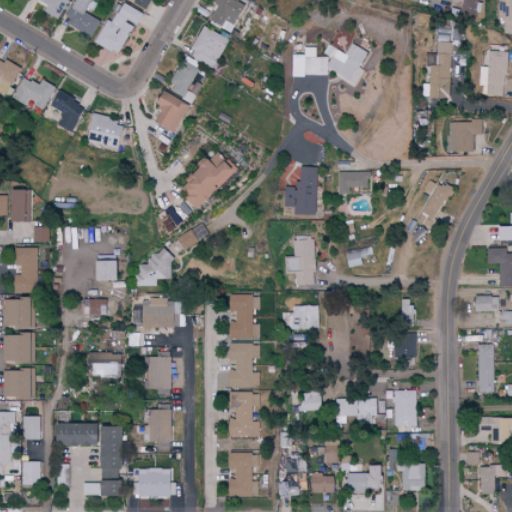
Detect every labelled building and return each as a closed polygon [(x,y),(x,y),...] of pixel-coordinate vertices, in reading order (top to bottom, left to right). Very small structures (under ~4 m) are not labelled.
[(42,13),(58,19),(65,0),(35,0),(46,4),(42,13)] [(90,38),(100,22),(83,12),(87,4),(80,0),(73,0),(62,20),(90,38)] [(148,8),(148,0),(133,0),(133,8),(148,8)] [(209,20),(230,32),(246,5),(236,0),(216,0),(214,4),(216,6),(209,20)] [(461,0),(460,17),(477,19),(477,27),(485,28),(487,5),(478,4),(478,0),(461,0)] [(511,0),(500,0),(499,20),(505,20),(504,34),(511,34),(511,0)] [(142,14),(121,3),(110,24),(104,20),(93,43),(116,55),(132,25),(135,26),(142,14)] [(214,69),(230,41),(204,26),(188,54),(214,69)] [(429,98),(450,99),(451,43),(436,43),(436,54),(430,54),(429,98)] [(289,75),(323,77),(327,70),(352,85),(361,71),(357,68),(365,53),(350,44),(343,55),(328,46),(326,46),(320,55),(314,57),(314,48),(302,48),(302,55),(290,55),(289,75)] [(505,52),(488,52),(488,67),(482,67),(482,96),(505,96),(505,52)] [(0,92),(6,96),(19,67),(5,61),(4,63),(0,61),(0,92)] [(192,103),(202,85),(194,81),(199,70),(184,61),(169,91),(192,103)] [(40,85),(23,78),(15,97),(46,110),(55,86),(42,81),(40,85)] [(153,124),(175,134),(189,104),(161,91),(154,106),(160,109),(153,124)] [(56,125),(71,133),(85,106),(58,92),(50,106),(63,113),(56,125)] [(116,148),(121,122),(91,116),(86,141),(116,148)] [(449,122),(448,152),(472,153),(472,135),(481,135),(481,123),(449,122)] [(196,211),(235,170),(214,149),(179,186),(189,195),(184,200),(196,211)] [(315,216),(316,168),(298,167),(297,188),(285,187),(285,203),(289,203),(288,215),(315,216)] [(366,172),(331,173),(331,195),(346,195),(346,188),(366,188),(366,172)] [(451,188),(437,182),(419,222),(433,228),(451,188)] [(9,196),(0,196),(0,215),(8,215),(8,222),(24,223),(24,191),(10,190),(9,196)] [(511,213),(508,213),(508,228),(495,228),(496,241),(511,240),(511,213)] [(174,238),(180,250),(207,237),(201,225),(174,238)] [(32,227),(32,243),(49,243),(49,228),(32,227)] [(314,237),(294,237),(294,258),(287,258),(287,272),(295,272),(295,286),(315,286),(314,237)] [(373,256),(371,247),(360,249),(361,258),(373,256)] [(36,248),(13,248),(14,265),(20,265),(20,275),(13,276),(13,292),(37,292),(36,248)] [(486,264),(498,264),(498,286),(511,286),(511,254),(505,255),(505,249),(486,249),(486,264)] [(349,268),(362,265),(359,251),(346,254),(349,268)] [(157,287),(157,280),(172,280),(172,254),(161,254),(150,254),(150,265),(139,265),(139,275),(136,275),(136,286),(157,287)] [(92,281),(113,281),(113,262),(92,262),(92,281)] [(259,296),(229,295),(228,312),(235,312),(234,338),(259,339),(260,325),(253,325),(253,310),(258,310),(259,296)] [(472,313),(491,312),(491,324),(511,323),(511,309),(495,309),(494,297),(472,297),(472,313)] [(82,314),(104,315),(105,300),(83,299),(82,314)] [(173,330),(173,300),(140,299),(140,329),(173,330)] [(412,300),(400,300),(400,326),(411,326),(412,300)] [(2,328),(26,328),(27,301),(2,301),(2,328)] [(319,307),(293,307),(293,329),(319,328),(319,307)] [(2,363),(27,362),(27,335),(1,336),(2,363)] [(393,358),(416,359),(417,336),(393,336),(393,358)] [(259,387),(259,373),(258,373),(258,344),(234,344),(234,371),(228,371),(228,387),(259,387)] [(492,345),(476,346),(477,393),(493,393),(492,345)] [(169,395),(170,353),(156,352),(156,358),(146,358),(145,394),(169,395)] [(120,378),(119,354),(92,355),(93,378),(120,378)] [(26,399),(26,371),(3,371),(3,398),(26,399)] [(300,412),(320,411),(319,391),(300,392),(300,412)] [(395,426),(417,426),(416,391),(395,391),(395,426)] [(253,422),(253,407),(260,407),(261,393),(234,393),(233,420),(230,420),(229,436),(259,436),(260,422),(253,422)] [(376,399),(337,399),(337,424),(347,424),(347,416),(376,416),(376,399)] [(170,410),(149,410),(148,451),(169,451),(170,410)] [(15,413),(0,412),(0,434),(10,435),(10,426),(15,426),(15,413)] [(41,417),(22,416),(22,440),(40,440),(41,417)] [(511,418),(477,419),(477,432),(489,432),(489,443),(504,442),(504,432),(511,432),(511,418)] [(53,446),(95,446),(95,470),(100,470),(100,480),(117,480),(117,426),(53,426),(53,446)] [(425,450),(425,435),(391,436),(391,450),(425,450)] [(0,463),(10,464),(10,453),(18,454),(19,442),(0,441),(0,463)] [(325,463),(341,464),(341,442),(326,441),(325,463)] [(227,470),(235,470),(234,480),(229,480),(228,496),(258,496),(258,482),(252,482),(252,468),(258,468),(259,454),(228,453),(227,470)] [(478,466),(478,453),(466,453),(466,466),(478,466)] [(289,496),(300,496),(300,491),(307,491),(307,459),(288,460),(289,496)] [(21,485),(39,486),(39,463),(21,462),(21,485)] [(68,485),(68,465),(56,465),(56,485),(68,485)] [(402,491),(424,491),(424,467),(402,467),(402,491)] [(170,483),(171,469),(137,468),(137,496),(176,497),(176,483),(170,483)] [(367,494),(367,489),(377,489),(377,468),(366,468),(365,474),(346,474),(345,494),(367,494)] [(479,495),(494,495),(494,468),(479,468),(479,495)] [(332,475),(312,475),(312,494),(333,494),(332,475)] [(288,497),(288,482),(280,483),(280,497),(288,497)] [(114,483),(81,483),(81,497),(115,496),(114,483)]
